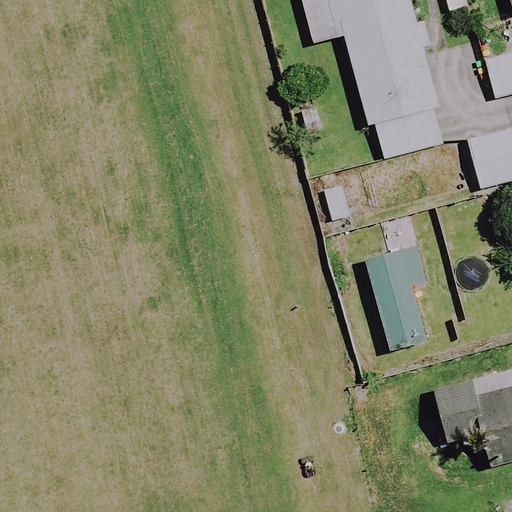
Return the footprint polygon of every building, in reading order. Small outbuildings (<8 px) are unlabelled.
[(406,0),(296,0),(310,48),(341,40),(367,132),(376,165),(446,146),(437,113),(406,0)] [(511,0),(500,0),(505,17),(511,15),(511,0)] [(511,97),(511,57),(480,65),(489,103),(511,97)] [(511,184),(511,132),(463,146),(476,194),(511,184)] [(426,342),(410,289),(424,285),(410,239),(355,257),(386,355),(426,342)] [(511,387),(467,398),(465,388),(385,407),(395,453),(486,431),(494,467),(511,462),(511,387)]
